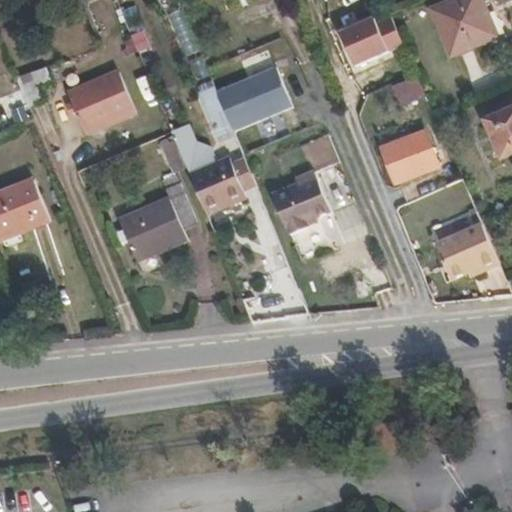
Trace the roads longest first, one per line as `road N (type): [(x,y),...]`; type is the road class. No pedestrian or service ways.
road 1 (primary): [(0,418),(263,386),(453,341)]
road 2 (primary): [(453,341),(282,346),(0,377)]
